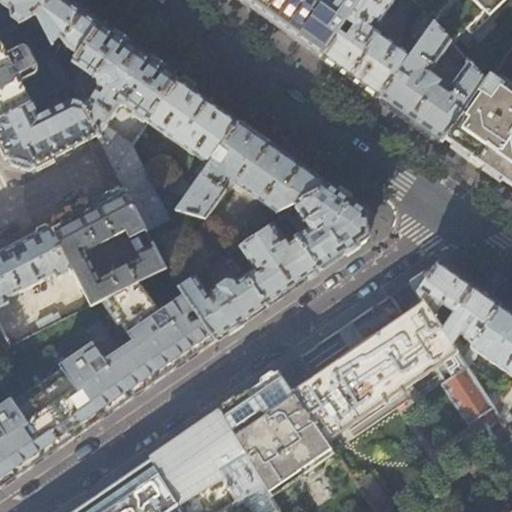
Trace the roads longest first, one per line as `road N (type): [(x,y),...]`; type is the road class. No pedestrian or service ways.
road 1 (residential): [(19,511),(452,210)]
road 2 (secondary): [(452,210),(155,0)]
